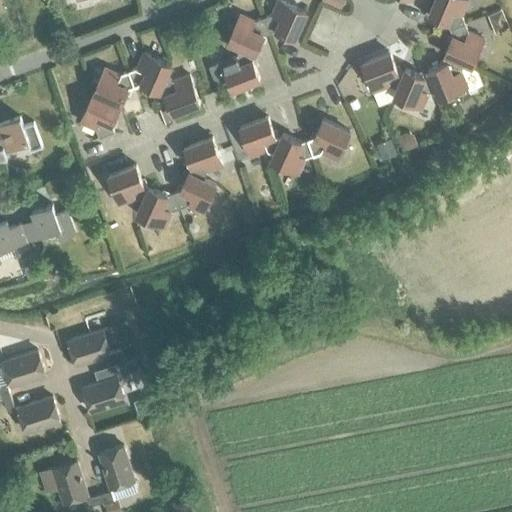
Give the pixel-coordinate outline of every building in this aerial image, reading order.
[(277,0),(272,13),(263,16),(269,31),(275,29),(294,38),(306,10),(283,0),(277,0)] [(447,22),(450,28),(465,22),(461,14),(467,0),(434,0),(429,14),(447,22)] [(499,9),(487,14),(493,31),(506,26),(499,9)] [(227,41),(240,46),(255,53),(263,34),(269,31),(263,16),(254,20),(239,13),(227,41)] [(197,15),(186,18),(190,31),(201,27),(197,15)] [(449,55),(464,62),(472,65),(484,38),(468,31),(465,22),(450,28),(452,34),(444,53),(449,55)] [(255,53),(240,46),(236,55),(221,61),(232,89),(260,78),(253,58),(255,53)] [(137,66),(128,70),(134,85),(140,82),(159,91),(165,76),(171,63),(144,51),(137,66)] [(389,84),(397,87),(403,73),(397,70),(390,51),(362,62),(373,90),(389,84)] [(430,74),(436,88),(439,96),(467,85),(461,69),(464,62),(449,55),(447,61),(428,68),(430,74)] [(105,66),(92,93),(120,105),(128,87),(134,85),(128,70),(120,73),(105,66)] [(403,73),(397,87),(393,95),(421,107),(428,91),(436,88),(430,74),(424,76),(405,67),(403,73)] [(173,80),(165,76),(159,91),(165,93),(172,112),(200,101),(189,74),(173,80)] [(120,105),(92,93),(80,120),(95,127),(99,136),(114,130),(111,124),(120,105)] [(0,122),(0,125),(8,147),(27,139),(31,149),(42,145),(33,121),(23,125),(20,115),(0,122)] [(266,148),(274,152),(281,137),(275,135),(268,116),(240,125),(250,154),(266,148)] [(314,136),(307,138),(313,153),(322,150),(337,158),(350,130),(323,118),(314,136)] [(406,130),(395,135),(401,150),(402,149),(417,144),(416,142),(413,133),(406,130)] [(281,137),(274,152),(270,159),(297,172),(305,156),(313,153),(307,138),(301,141),(283,132),(281,137)] [(191,165),(189,170),(203,177),(207,170),(223,164),(212,136),(184,146),(191,165)] [(380,152),(376,153),(379,160),(391,156),(396,154),(396,153),(390,139),(377,144),(380,152)] [(134,197),(142,200),(149,186),(143,183),(136,164),(108,174),(118,202),(134,197)] [(85,169),(65,177),(68,186),(88,179),(85,169)] [(180,189),(174,192),(179,206),(188,204),(203,210),(216,183),(203,177),(189,170),(180,189)] [(149,186),(142,200),(136,213),(164,225),(171,210),(179,206),(174,192),(167,194),(149,186)] [(31,211),(40,234),(60,227),(63,236),(75,232),(66,208),(56,212),(53,203),(31,211)] [(0,248),(15,243),(28,239),(21,221),(9,226),(6,220),(0,221),(0,248)] [(34,262),(24,266),(28,277),(38,273),(34,262)] [(42,267),(42,276),(54,276),(54,267),(42,267)] [(68,339),(75,363),(110,352),(102,328),(68,339)] [(113,350),(117,362),(125,360),(121,348),(113,350)] [(3,359),(11,383),(45,372),(37,349),(3,359)] [(134,357),(125,361),(128,372),(138,369),(134,357)] [(125,360),(117,362),(121,374),(128,372),(125,361),(125,360)] [(83,386),(90,409),(125,398),(117,375),(83,386)] [(0,386),(0,387),(3,398),(11,396),(7,384),(0,386)] [(18,406),(25,430),(60,419),(52,395),(18,406)] [(11,396),(3,398),(7,410),(15,408),(11,396)] [(123,444),(99,452),(110,486),(112,489),(114,497),(115,497),(137,490),(133,479),(134,479),(123,444)] [(53,466),(64,501),(87,493),(77,459),(53,466)] [(112,489),(100,493),(102,501),(114,497),(112,489)] [(100,493),(88,497),(90,504),(102,501),(100,493)] [(114,497),(102,501),(105,511),(108,511),(119,509),(115,497),(114,497)]
